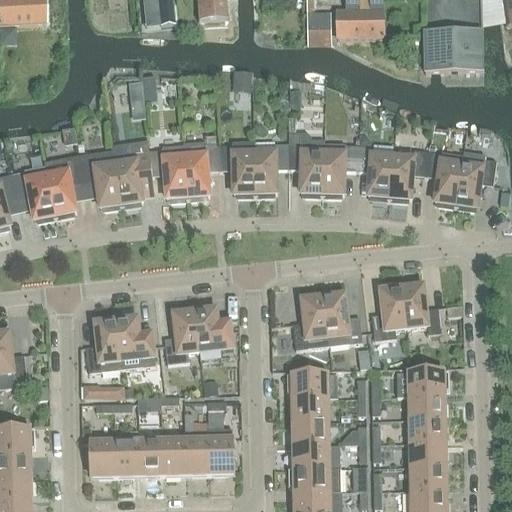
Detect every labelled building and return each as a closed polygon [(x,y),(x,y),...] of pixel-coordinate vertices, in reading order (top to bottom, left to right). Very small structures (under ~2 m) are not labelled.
[(41,0),(0,1),(0,30),(45,28),(44,0),(41,0)] [(171,0),(144,0),(146,18),(159,17),(160,29),(174,28),(171,0)] [(196,0),(198,24),(226,22),(224,0),(196,0)] [(383,0),(345,0),(346,16),(384,15),(383,0)] [(511,0),(502,0),(506,31),(511,30),(511,0)] [(346,16),(337,16),(338,44),(385,43),(384,15),(346,16)] [(425,36),(425,77),(483,76),(482,34),(425,36)] [(168,109),(163,85),(147,89),(152,113),(168,109)] [(142,88),(130,89),(132,113),(145,112),(142,88)] [(289,137),(289,148),(289,174),(302,174),(301,197),(305,198),(305,201),(320,201),(320,202),(323,202),(324,149),(324,145),(311,145),(311,142),(308,138),(289,137)] [(115,156),(116,169),(122,212),(125,212),(140,210),(140,206),(143,206),(143,202),(155,200),(153,181),(150,155),(148,146),(114,151),(115,156)] [(221,175),(219,150),(205,151),(204,146),(184,148),(184,150),(185,161),(189,205),(191,205),(207,203),(206,200),(210,200),(208,176),(221,175)] [(256,202),(255,158),(254,146),(233,147),(233,150),(219,150),(221,175),(233,175),(234,199),(238,198),(238,202),(253,201),(253,202),(256,202)] [(289,148),(274,149),(274,146),(254,146),(255,158),(256,202),(258,202),(258,201),(273,201),(273,198),(277,198),(277,174),(289,174),(289,148)] [(359,150),(324,149),(323,202),(325,202),(340,202),(341,199),(344,199),(345,175),(358,176),(359,150)] [(189,205),(185,161),(184,150),(164,152),(164,154),(150,155),(153,181),(165,180),(167,203),(171,203),(171,206),(189,205)] [(374,151),(359,150),(358,176),(370,177),(368,200),(372,200),(372,204),(387,205),(390,205),(393,162),(373,160),(374,151)] [(429,156),(414,154),(414,163),(393,162),(390,205),(392,206),(392,205),(407,207),(408,203),(411,204),(413,180),(426,181),(429,156)] [(115,156),(80,161),(85,191),(97,189),(100,212),(104,211),(105,215),(120,213),(122,212),(116,169),(115,156)] [(444,158),(429,156),(426,181),(439,183),(435,206),(439,207),(439,210),(454,212),(456,213),(462,170),(442,167),(444,158)] [(493,191),(497,165),(485,164),(485,160),(464,157),(462,170),(456,213),(458,213),(474,215),(474,212),(478,212),(481,189),(493,191)] [(85,191),(80,161),(45,168),(48,181),(56,224),(59,223),(74,220),(73,217),(77,216),(72,193),(85,191)] [(35,174),(12,179),(17,204),(30,201),(34,224),(38,223),(39,227),(54,224),(56,224),(48,181),(37,183),(35,174)] [(12,179),(0,181),(0,235),(8,233),(7,230),(11,229),(5,207),(17,204),(12,179)] [(404,289),(402,290),(407,333),(427,331),(428,339),(441,338),(438,313),(427,314),(424,291),(420,291),(420,288),(404,290),(404,289)] [(400,290),(384,292),(385,295),(381,296),(384,319),(372,320),(375,346),(396,343),(395,334),(407,333),(402,290),(400,290)] [(323,299),(328,342),(329,351),(363,347),(360,322),(348,323),(345,300),(341,300),(341,297),(326,299),(326,298),(323,299)] [(329,351),(328,342),(323,299),(321,299),(306,301),(306,304),(302,305),(305,328),(293,329),(296,355),(329,351)] [(198,313),(195,313),(200,356),(220,354),(221,363),(234,362),(232,336),(220,337),(217,314),(213,315),(213,311),(198,313)] [(200,356),(195,313),(177,315),(178,319),(174,319),(177,342),(165,344),(168,369),(189,367),(188,358),(200,356)] [(116,322),(122,374),(156,370),(152,336),(140,338),(138,323),(135,324),(134,320),(119,322),(116,322)] [(122,374),(116,322),(114,322),(114,323),(99,324),(99,328),(95,328),(98,351),(86,353),(89,378),(122,374)] [(0,393),(11,392),(16,386),(27,385),(24,360),(12,361),(10,338),(6,338),(6,335),(0,335),(0,393)] [(368,354),(358,356),(360,374),(371,373),(368,354)] [(409,377),(410,401),(445,400),(445,395),(449,395),(449,377),(409,377)] [(288,399),(293,398),(293,404),(328,403),(338,403),(337,379),(288,380),(288,399)] [(358,403),(366,402),(365,384),(357,384),(358,403)] [(372,402),(380,402),(379,384),(371,384),(372,402)] [(119,385),(82,387),(82,403),(120,402),(119,385)] [(410,401),(410,425),(445,424),(445,400),(410,401)] [(161,402),(162,410),(180,409),(180,401),(161,402)] [(161,402),(138,402),(138,415),(162,415),(162,410),(161,402)] [(366,402),(358,403),(358,421),(366,420),(366,402)] [(380,402),(372,402),(372,420),(380,420),(380,402)] [(293,404),(293,427),(329,426),(328,403),(293,404)] [(226,406),(208,407),(209,420),(222,419),(225,414),(227,414),(226,406)] [(115,409),(115,417),(133,416),(133,408),(115,409)] [(115,417),(115,409),(96,409),(97,417),(115,417)] [(210,480),(209,445),(209,437),(194,437),(193,419),(185,419),(186,445),(186,480),(210,480)] [(410,425),(411,448),(446,448),(445,424),(410,425)] [(293,427),(294,451),(329,450),(329,426),(293,427)] [(359,449),(367,449),(366,431),(358,431),(359,449)] [(373,449),(381,449),(380,431),(372,431),(373,449)] [(0,434),(0,458),(31,458),(31,453),(36,452),(35,434),(0,434)] [(209,437),(209,445),(210,480),(234,479),(233,434),(209,434),(209,437)] [(186,445),(162,446),(163,481),(186,480),(186,445)] [(139,446),(115,447),(116,482),(140,481),(139,446)] [(162,446),(139,446),(140,481),(163,481),(162,446)] [(91,447),(92,482),(116,482),(115,447),(91,447)] [(411,448),(411,472),(446,471),(446,448),(411,448)] [(367,449),(359,449),(359,467),(367,467),(367,449)] [(381,449),(373,449),(373,467),(381,467),(381,449)] [(294,475),(341,473),(340,450),(329,450),(294,451),(294,475)] [(0,458),(0,482),(31,481),(31,458),(0,458)] [(411,472),(412,496),(447,495),(446,471),(411,472)] [(289,492),(295,492),(295,498),(330,497),(341,497),(341,473),(294,475),(288,475),(289,492)] [(286,494),(285,475),(272,475),(273,494),(286,494)] [(374,496),(382,496),(381,477),(373,478),(374,496)] [(360,496),(368,496),(367,478),(359,478),(360,496)] [(0,505),(32,505),(31,481),(0,482),(0,505)] [(412,496),(412,511),(447,511),(447,495),(412,496)] [(368,511),(368,496),(360,496),(360,511),(368,511)] [(382,511),(382,496),(374,496),(374,511),(382,511)] [(295,498),(295,511),(330,511),(330,497),(295,498)]
